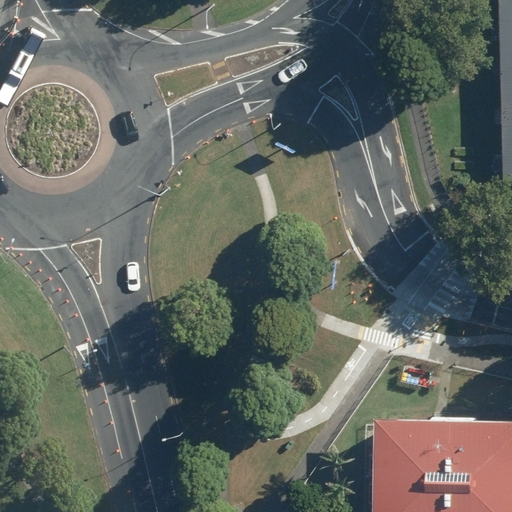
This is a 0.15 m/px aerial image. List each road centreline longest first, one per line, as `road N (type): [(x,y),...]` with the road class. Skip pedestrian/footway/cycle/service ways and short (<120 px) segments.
road 1 (tertiary): [(511,308),(455,289),(405,247),(368,156)]
road 2 (primary): [(120,356),(58,249),(22,208)]
road 3 (primary): [(114,185),(120,356)]
road 4 (secondary): [(266,89),(203,115),(121,176)]
road 5 (primary): [(120,356),(159,511)]
road 6 (secondary): [(109,68),(251,38)]
road 7 (tertiary): [(368,156),(318,106),(266,89)]
